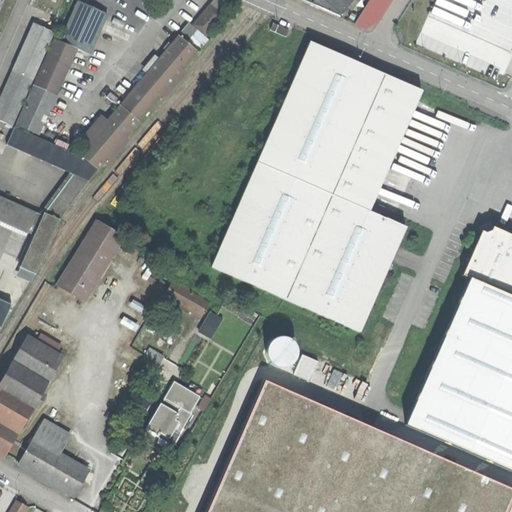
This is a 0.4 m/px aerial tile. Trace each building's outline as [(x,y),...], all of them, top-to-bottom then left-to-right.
[(297,0),(337,18),(352,0),(297,0)] [(365,29),(378,21),(391,0),(370,0),(355,25),(365,29)] [(60,42),(76,49),(89,55),(108,15),(78,1),(60,42)] [(210,6),(193,25),(206,36),(222,17),(210,6)] [(30,33),(49,41),(53,32),(34,23),(30,33)] [(273,23),(270,30),(286,37),(289,30),(273,23)] [(49,41),(30,33),(0,98),(0,120),(11,126),(49,41)] [(81,156),(98,170),(197,52),(179,36),(79,155),(81,156)] [(60,42),(55,40),(17,125),(37,134),(76,49),(60,42)] [(368,212),(421,91),(310,42),(211,267),(359,332),(405,228),(368,212)] [(98,170),(81,156),(14,127),(6,145),(73,175),(88,182),(98,170)] [(60,220),(88,182),(73,175),(43,213),(60,220)] [(34,235),(41,218),(35,216),(36,213),(0,196),(0,222),(27,235),(28,233),(34,235)] [(36,275),(60,220),(43,213),(41,218),(34,235),(19,268),(36,275)] [(83,301),(123,237),(98,221),(57,285),(83,301)] [(462,276),(469,279),(404,425),(511,472),(511,236),(492,227),(490,231),(484,233),(481,232),(462,276)] [(137,249),(125,242),(121,249),(133,256),(137,249)] [(172,282),(164,295),(201,317),(209,304),(172,282)] [(249,310),(227,297),(223,303),(246,316),(249,310)] [(0,300),(0,328),(1,329),(11,305),(0,300)] [(221,321),(209,314),(199,332),(211,339),(221,321)] [(380,366),(391,325),(374,320),(363,362),(380,366)] [(60,347),(40,335),(35,342),(56,354),(60,347)] [(310,380),(319,358),(265,335),(256,357),(310,380)] [(26,337),(0,383),(0,454),(2,456),(5,455),(61,358),(56,354),(35,342),(26,337)] [(164,357),(150,348),(137,369),(151,378),(164,357)] [(505,511),(511,497),(511,489),(264,381),(206,511),(505,511)] [(157,437),(160,433),(175,442),(183,429),(185,430),(190,422),(187,421),(191,413),(190,412),(199,397),(174,382),(160,405),(160,404),(145,429),(156,435),(156,436),(157,437)] [(211,399),(206,396),(198,409),(203,412),(211,399)] [(70,436),(44,420),(33,439),(34,440),(19,465),(73,497),(88,471),(60,454),(70,436)] [(166,476),(157,471),(148,486),(156,491),(166,476)] [(10,511),(23,511),(27,507),(16,501),(10,511)]
